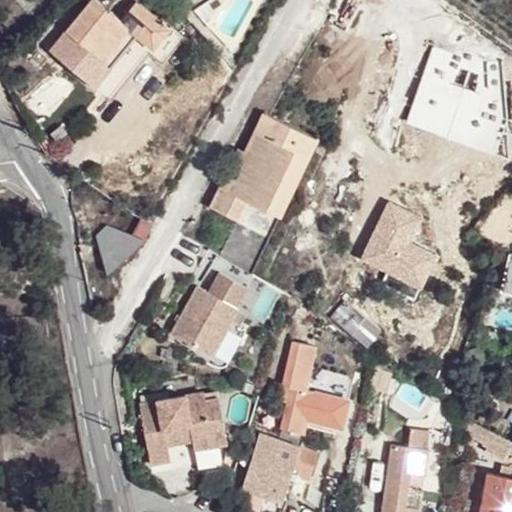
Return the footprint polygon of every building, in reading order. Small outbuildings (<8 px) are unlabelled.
[(95,0),(93,0),(67,33),(76,41),(62,57),(93,85),(107,68),(101,62),(127,30),(147,46),(143,51),(161,65),(182,38),(170,29),(169,31),(137,3),(121,21),(95,0)] [(67,33),(53,50),(62,57),(76,41),(67,33)] [(253,272),(315,137),(263,113),(246,151),(228,190),(220,186),(210,207),(235,220),(219,257),(253,272)] [(228,190),(246,151),(237,148),(220,186),(228,190)] [(106,227),(97,236),(103,263),(121,248),(126,242),(132,236),(106,227)] [(196,287),(169,332),(209,356),(236,310),(196,287)] [(368,326),(354,344),(371,357),(385,340),(368,326)] [(316,348),(295,342),(284,384),(291,386),(280,427),(301,432),(312,389),(306,387),(316,348)] [(140,408),(152,468),(172,463),(169,448),(166,433),(191,427),(194,442),(196,451),(229,443),(219,399),(206,402),(204,394),(140,408)] [(471,415),(459,408),(459,426),(470,433),(471,415)] [(511,437),(509,436),(471,415),(470,433),(474,436),(473,440),(480,443),(479,447),(497,456),(504,446),(511,450),(511,437)] [(166,433),(169,448),(194,442),(191,427),(166,433)] [(405,443),(427,442),(427,427),(405,428),(405,443)] [(315,452),(257,435),(240,489),(280,501),(288,474),(306,478),(315,452)] [(430,466),(393,458),(383,511),(404,511),(409,490),(425,493),(430,466)] [(511,511),(511,473),(483,468),(475,511),(511,511)]
